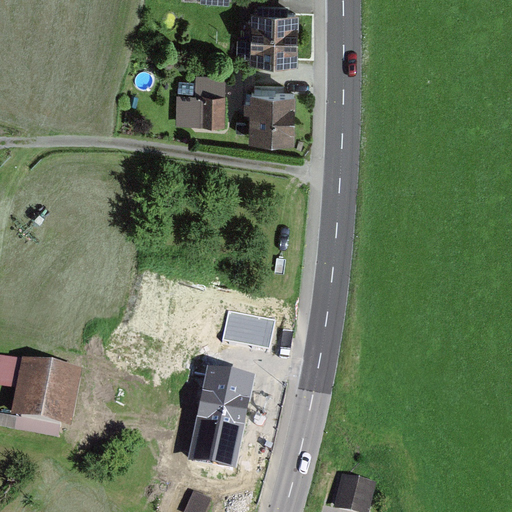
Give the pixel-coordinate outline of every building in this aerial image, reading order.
[(289,5),(252,5),(252,17),(247,17),(247,30),(252,30),(252,39),(239,39),(239,57),(252,57),(252,59),(298,59),(298,10),(288,10),(289,5)] [(225,125),(226,76),(196,75),(196,94),(177,94),(176,124),(225,125)] [(296,89),(251,88),(251,97),(245,97),(245,108),(250,108),(249,136),(295,136),(296,89)] [(190,349),(158,343),(155,363),(187,369),(190,349)] [(82,372),(1,358),(0,362),(0,387),(16,391),(12,418),(72,429),(82,372)] [(257,388),(208,378),(201,420),(177,416),(172,442),(187,445),(186,452),(190,453),(187,468),(214,473),(215,468),(228,471),(233,446),(246,448),(257,388)] [(370,511),(377,484),(343,477),(335,510),(344,511),(370,511)] [(187,511),(195,493),(183,488),(176,503),(162,496),(155,511),(187,511)] [(208,511),(213,501),(196,494),(188,511),(208,511)]
